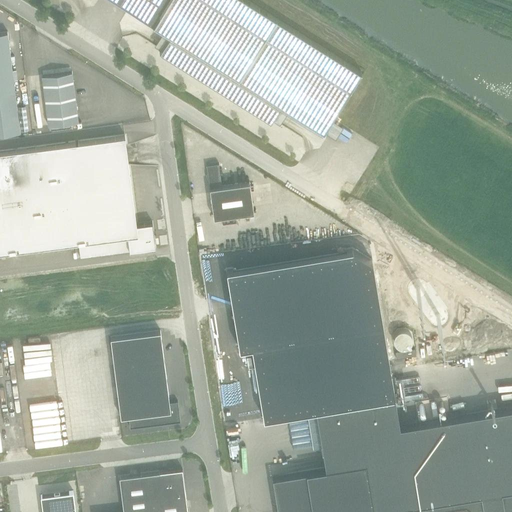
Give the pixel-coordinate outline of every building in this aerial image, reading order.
[(114,0),(153,25),(169,0),(114,0)] [(276,18),(246,0),(169,0),(153,25),(170,35),(238,78),(276,18)] [(360,72),(276,18),(238,78),(282,105),(323,131),(329,122),(360,72)] [(0,133),(20,131),(7,31),(0,32),(0,133)] [(282,105),(238,78),(170,35),(160,52),(271,122),(282,105)] [(78,121),(72,71),(42,75),(48,125),(78,121)] [(136,223),(129,165),(125,135),(0,150),(0,251),(78,241),(80,257),(156,247),(152,221),(136,223)] [(218,162),(206,164),(214,216),(253,211),(249,181),(221,185),(218,162)] [(253,227),(243,227),(243,236),(254,236),(253,227)] [(232,268),(226,269),(239,347),(251,345),(255,369),(308,360),(316,407),(316,408),(324,456),(344,452),(346,464),(366,461),(374,511),(411,504),(412,511),(454,511),(454,508),(453,504),(482,499),(484,511),(511,511),(511,405),(398,424),(393,394),(372,260),(352,248),(346,249),(347,252),(233,271),(232,268)] [(152,270),(3,289),(9,335),(158,316),(152,270)] [(177,400),(169,401),(160,330),(110,336),(120,416),(128,415),(130,427),(180,421),(177,400)] [(414,347),(395,350),(396,357),(415,354),(414,347)] [(324,456),(326,468),(272,476),(278,511),(366,511),(374,511),(366,461),(346,464),(344,452),(324,456)] [(123,511),(187,511),(185,490),(182,468),(159,471),(119,476),(123,511)] [(42,494),(40,494),(42,511),(75,511),(73,490),(69,491),(69,492),(42,496),(42,494)]
